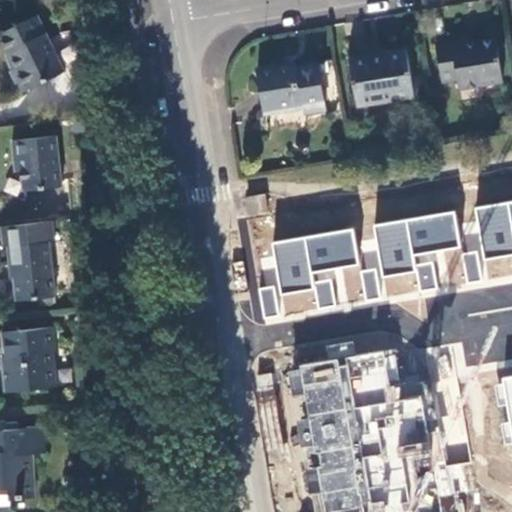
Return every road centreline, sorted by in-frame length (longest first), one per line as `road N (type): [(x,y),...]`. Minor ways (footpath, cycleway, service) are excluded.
road 1 (tertiary): [(172,22),(258,511)]
road 2 (residential): [(172,22),(301,0)]
